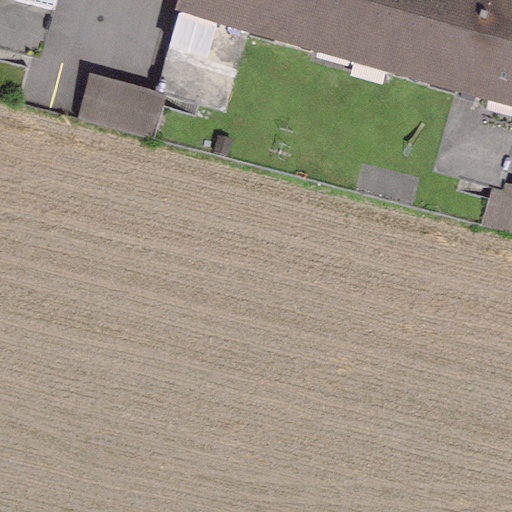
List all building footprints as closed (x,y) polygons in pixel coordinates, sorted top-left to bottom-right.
[(0,0),(0,49),(31,58),(47,0),(0,0)] [(353,58),(369,0),(182,0),(180,8),(190,11),(250,28),(353,58)] [(511,0),(369,0),(353,58),(456,87),(511,102),(511,0)] [(250,28),(190,11),(165,95),(226,113),(250,28)] [(162,103),(87,81),(78,111),(153,134),(162,103)] [(511,119),(511,102),(456,87),(432,171),(492,188),(511,119)] [(511,228),(511,202),(491,197),(484,221),(511,228)]
